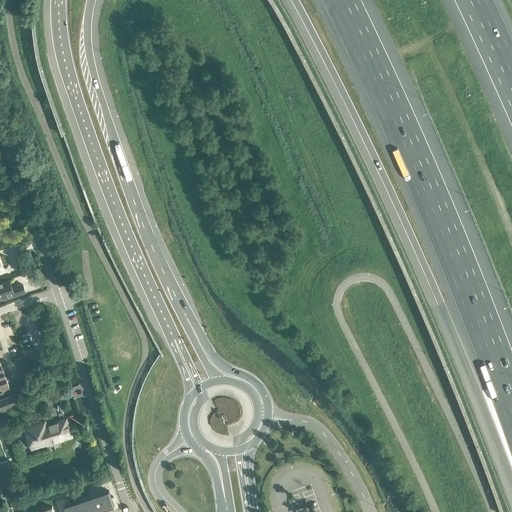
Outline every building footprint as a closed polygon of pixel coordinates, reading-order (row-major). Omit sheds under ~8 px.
[(5,299),(25,292),(23,284),(12,288),(10,280),(0,283),(0,298),(4,297),(5,299)] [(6,377),(0,378),(0,391),(10,388),(6,377)] [(0,411),(20,404),(17,396),(17,394),(0,400),(0,411)] [(32,448),(71,435),(66,420),(46,427),(45,423),(26,429),(32,448)] [(65,506),(67,511),(96,511),(114,506),(109,491),(65,506)]
